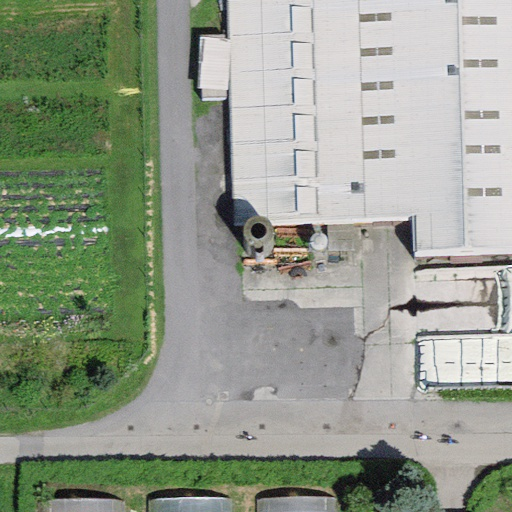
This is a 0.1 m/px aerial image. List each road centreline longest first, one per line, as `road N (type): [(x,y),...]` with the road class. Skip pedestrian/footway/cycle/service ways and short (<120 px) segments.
road 1 (unclassified): [(505,450),(0,455)]
road 2 (track): [(174,0),(186,454)]
